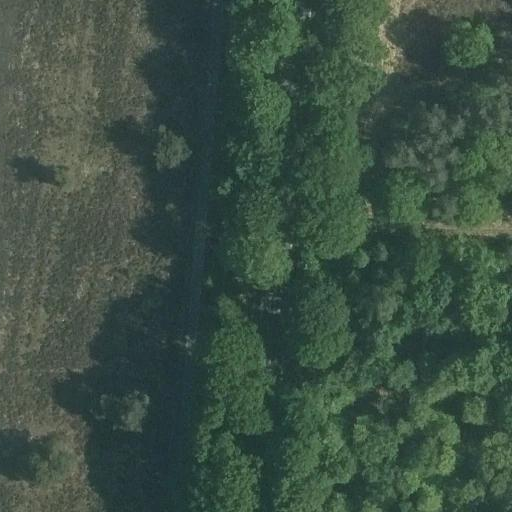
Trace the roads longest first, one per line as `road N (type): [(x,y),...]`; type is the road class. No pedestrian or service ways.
road 1 (secondary): [(260,511),(299,0)]
road 2 (track): [(511,334),(328,351),(274,341)]
